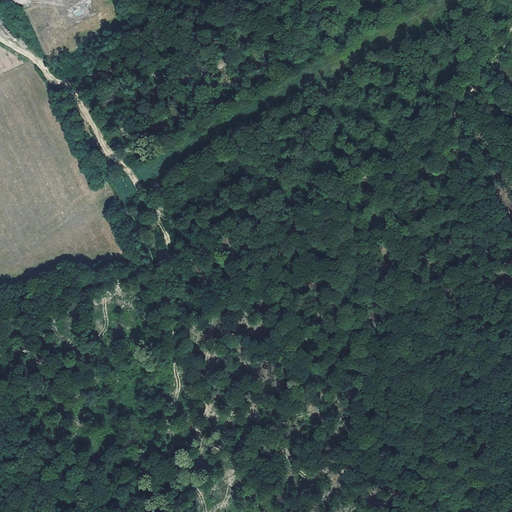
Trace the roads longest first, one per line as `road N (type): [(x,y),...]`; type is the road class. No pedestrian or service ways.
road 1 (track): [(0,345),(25,347),(44,334),(55,296),(87,277),(154,273),(268,243),(412,164),(487,76),(511,32)]
road 2 (track): [(0,36),(35,58),(98,144),(154,273)]
